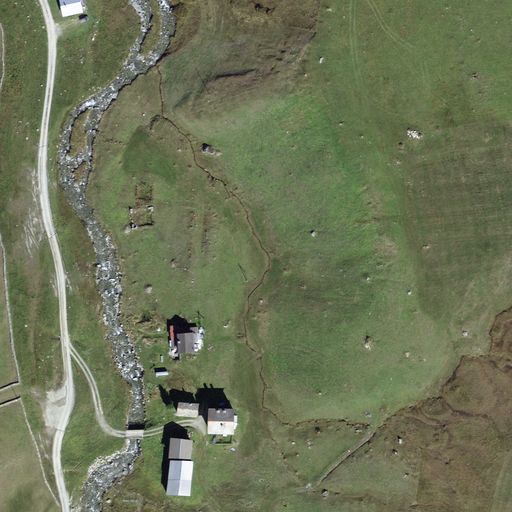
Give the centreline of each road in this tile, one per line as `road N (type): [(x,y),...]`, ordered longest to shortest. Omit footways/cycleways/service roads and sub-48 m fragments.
road 1 (track): [(62,511),(56,455),(69,389),(60,265),(40,186),(52,59),(42,0)]
road 2 (track): [(66,346),(112,436),(201,422),(204,406)]
